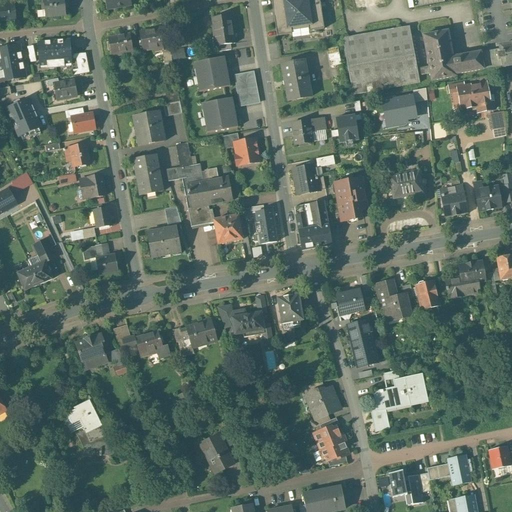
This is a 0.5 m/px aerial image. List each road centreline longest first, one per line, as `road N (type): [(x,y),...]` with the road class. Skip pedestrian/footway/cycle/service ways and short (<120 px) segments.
road 1 (residential): [(89,27),(139,295)]
road 2 (residential): [(253,0),(295,267)]
road 3 (residential): [(367,464),(157,510)]
road 4 (residential): [(367,464),(311,265)]
road 5 (tertiary): [(311,265),(511,229)]
road 6 (residential): [(89,27),(247,0)]
road 7 (tertiary): [(139,295),(295,267)]
road 8 (tertiary): [(0,342),(66,312),(139,295)]
road 9 (residential): [(367,464),(511,434)]
